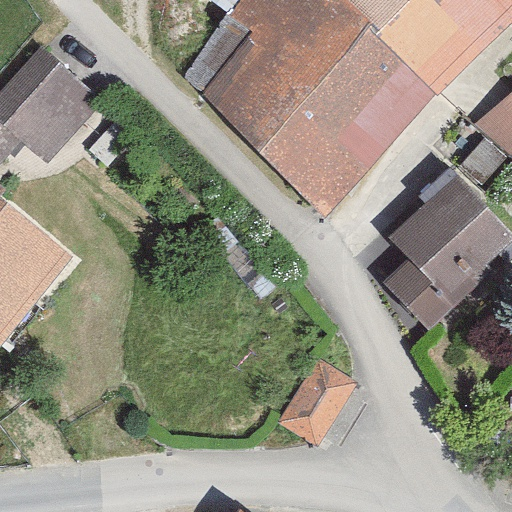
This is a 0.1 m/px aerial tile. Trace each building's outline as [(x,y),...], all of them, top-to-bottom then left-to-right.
[(511,0),(245,0),(188,80),(324,220),(511,23),(511,0)] [(0,349),(73,260),(0,200),(0,171),(2,174),(19,153),(49,178),(106,108),(42,56),(0,108),(0,349)] [(490,138),(465,167),(496,195),(511,179),(511,103),(481,131),(490,138)] [(390,283),(431,328),(511,254),(511,237),(451,170),(419,199),(427,208),(392,239),(413,262),(390,283)] [(359,382),(320,358),(279,423),(318,448),(359,382)]
